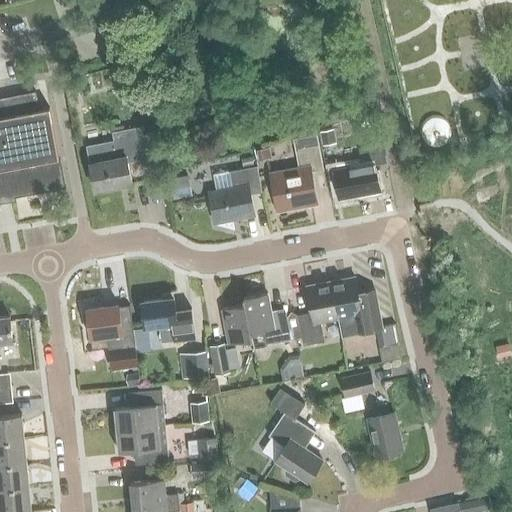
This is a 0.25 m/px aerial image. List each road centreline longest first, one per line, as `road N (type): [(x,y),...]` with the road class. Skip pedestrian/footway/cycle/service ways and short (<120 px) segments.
road 1 (residential): [(363,511),(433,485),(451,466),(402,247),(392,234)]
road 2 (residential): [(87,249),(149,243),(200,262),(392,234)]
road 3 (residential): [(87,249),(44,36),(110,11),(115,0)]
road 4 (residential): [(73,511),(44,256)]
